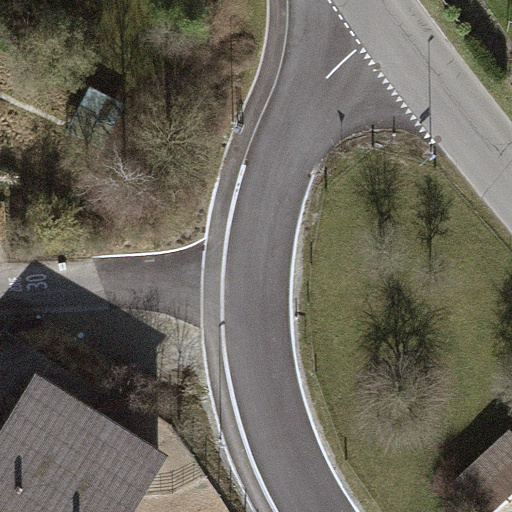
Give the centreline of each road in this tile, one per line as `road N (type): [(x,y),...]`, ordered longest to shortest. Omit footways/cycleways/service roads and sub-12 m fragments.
road 1 (tertiary): [(259,276),(274,194),(297,136),(354,57),(393,21)]
road 2 (tertiary): [(0,289),(259,276)]
road 3 (tertiary): [(317,511),(293,473),(271,407),(259,276)]
road 4 (tertiary): [(511,173),(393,21)]
